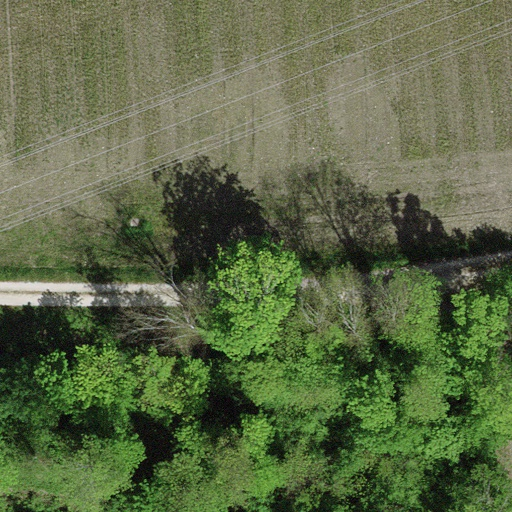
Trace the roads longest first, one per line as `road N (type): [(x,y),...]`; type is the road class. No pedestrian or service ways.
road 1 (track): [(0,289),(438,285)]
road 2 (track): [(438,285),(511,431)]
